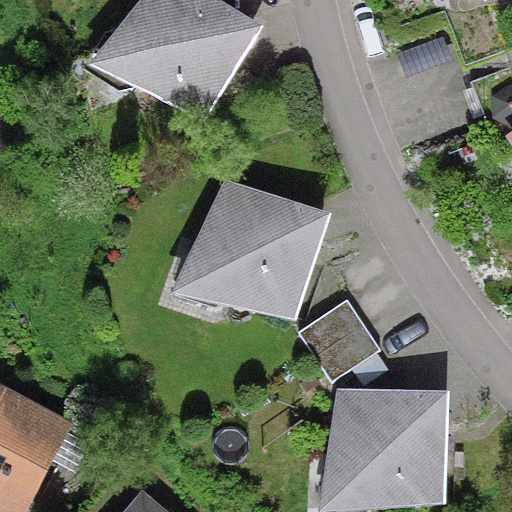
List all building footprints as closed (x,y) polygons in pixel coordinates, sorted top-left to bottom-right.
[(153,0),(112,67),(199,120),(252,34),(196,0),(153,0)] [(224,194),(192,290),(288,322),(320,226),(224,194)] [(343,305),(293,338),(310,363),(360,330),(343,305)] [(360,330),(310,363),(326,388),(376,355),(360,330)] [(338,401),(335,502),(436,506),(439,404),(338,401)] [(0,511),(19,511),(60,435),(0,402),(0,511)] [(161,511),(142,496),(127,511),(161,511)]
